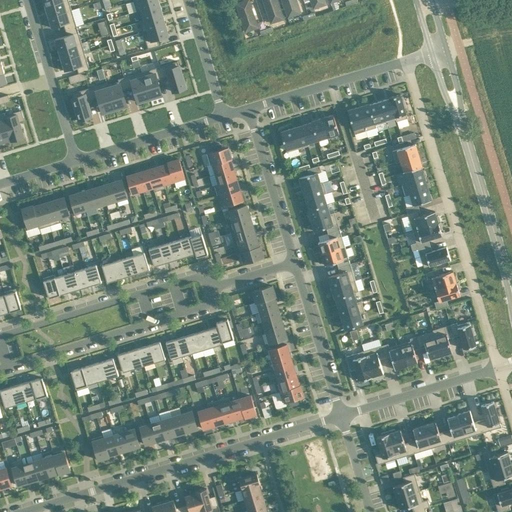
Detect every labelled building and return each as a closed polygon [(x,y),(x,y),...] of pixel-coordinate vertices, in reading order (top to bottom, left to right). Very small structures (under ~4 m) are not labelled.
[(68,0),(65,0),(45,6),(49,17),(72,10),(68,0)] [(158,0),(136,0),(134,1),(137,11),(137,12),(139,11),(139,10),(160,4),(158,0)] [(246,31),(258,27),(248,0),(247,0),(236,4),(246,31)] [(263,0),(271,23),(283,19),(277,0),(263,0)] [(282,0),(288,17),(301,13),(296,0),(282,0)] [(310,0),(314,8),(326,4),(324,0),(310,0)] [(160,4),(139,10),(139,11),(142,20),(142,21),(163,14),(160,4)] [(72,10),(49,17),(52,27),(64,24),(65,29),(77,26),(72,10)] [(142,20),(140,21),(143,32),(166,25),(163,14),(142,21),(142,20)] [(166,25),(143,32),(148,48),(146,49),(161,45),(161,44),(159,45),(158,39),(169,36),(166,25)] [(67,35),(55,39),(59,50),(82,42),(77,26),(65,29),(67,35)] [(82,42),(59,50),(62,60),(85,53),(82,42)] [(85,53),(62,60),(65,71),(77,67),(79,73),(84,71),(90,70),(85,53)] [(178,61),(160,66),(163,77),(169,76),(173,91),(186,87),(178,61)] [(160,66),(142,71),(150,98),(162,95),(157,79),(163,77),(160,66)] [(142,71),(124,77),(128,88),(133,86),(138,102),(150,98),(142,71)] [(108,84),(107,84),(115,109),(127,105),(122,90),(128,88),(124,77),(118,79),(119,81),(108,84)] [(107,82),(89,87),(93,99),(98,97),(103,113),(115,109),(107,84),(108,84),(107,82)] [(89,87),(71,93),(79,120),(92,116),(87,100),(93,99),(89,87)] [(8,94),(0,96),(0,103),(10,101),(8,94)] [(390,97),(397,121),(408,118),(405,107),(406,106),(404,99),(402,100),(401,94),(390,97)] [(397,121),(390,97),(389,97),(389,98),(380,101),(386,122),(396,119),(396,121),(397,121)] [(386,122),(380,101),(370,104),(370,103),(369,103),(376,127),(377,127),(376,125),(386,122)] [(369,103),(359,106),(366,130),(376,127),(369,103)] [(355,134),(366,130),(359,106),(348,110),(355,134)] [(5,115),(12,139),(11,139),(12,140),(24,137),(20,121),(24,120),(21,110),(5,115)] [(4,112),(0,113),(0,142),(11,139),(12,139),(5,115),(4,112)] [(333,114),(322,117),(328,137),(339,134),(333,114)] [(328,137),(322,117),(312,121),(318,140),(328,137)] [(302,125),(307,143),(308,143),(318,140),(312,121),(312,122),(302,125)] [(302,125),(292,128),(298,148),(308,145),(309,145),(308,143),(307,143),(302,125)] [(287,152),(298,148),(292,128),(281,131),(287,152)] [(214,151),(207,153),(211,164),(213,164),(213,163),(230,158),(231,159),(232,158),(228,147),(221,149),(220,143),(212,146),(214,151)] [(416,144),(393,151),(396,162),(396,163),(401,161),(419,155),(416,144)] [(419,155),(401,161),(402,166),(404,171),(403,171),(403,172),(422,166),(419,155)] [(234,168),(231,159),(230,158),(213,163),(213,164),(216,174),(234,168)] [(168,162),(168,163),(169,163),(174,180),(185,177),(179,159),(168,162)] [(169,163),(168,163),(158,166),(164,184),(164,183),(174,180),(169,163)] [(299,177),(302,188),(321,183),(321,182),(318,173),(321,172),(319,165),(308,169),(309,174),(299,177)] [(153,187),(154,191),(166,188),(164,183),(164,184),(158,166),(148,169),(153,187)] [(422,166),(403,172),(407,182),(407,183),(425,177),(422,167),(423,166),(422,166)] [(210,176),(209,176),(212,186),(215,185),(219,184),(237,179),(234,168),(216,174),(210,176)] [(153,187),(148,169),(138,172),(143,190),(153,187)] [(127,176),(132,193),(143,190),(138,172),(127,176)] [(407,182),(402,184),(403,188),(405,195),(406,195),(410,194),(410,193),(428,188),(425,177),(407,183),(407,182)] [(117,200),(128,197),(122,179),(112,182),(117,200)] [(215,185),(218,196),(223,195),(222,194),(240,189),(237,179),(219,184),(215,185)] [(107,203),(117,200),(112,182),(101,186),(107,203)] [(321,183),(302,188),(306,199),(324,193),(326,192),(323,182),(321,182),(321,183)] [(96,206),(107,203),(101,186),(91,189),(96,206)] [(432,199),(428,188),(410,193),(410,194),(413,205),(406,207),(408,213),(419,209),(418,204),(432,199)] [(81,192),(86,209),(96,206),(91,189),(81,192)] [(223,195),(226,205),(243,200),(240,189),(222,194),(223,195)] [(75,213),(86,209),(81,192),(70,195),(75,213)] [(324,193),(306,199),(309,208),(309,209),(327,203),(324,193)] [(59,217),(60,217),(70,214),(65,197),(54,200),(59,217)] [(59,217),(54,200),(43,203),(50,225),(61,222),(60,217),(59,217)] [(169,201),(163,203),(166,212),(172,210),(171,206),(169,201)] [(39,226),(39,228),(50,225),(43,203),(34,206),(33,206),(39,226)] [(309,208),(308,209),(311,220),(330,214),(327,203),(309,209),(309,208)] [(250,215),(247,204),(229,210),(232,221),(250,215)] [(28,229),(39,226),(33,206),(34,206),(33,205),(22,208),(28,229)] [(408,213),(413,231),(441,222),(440,222),(439,216),(437,216),(435,211),(421,215),(419,209),(408,213)] [(328,233),(340,229),(335,212),(311,220),(314,230),(326,227),(328,233)] [(232,221),(228,222),(231,232),(253,226),(250,215),(232,221)] [(162,217),(152,220),(153,224),(155,229),(165,226),(164,221),(162,217)] [(441,222),(413,231),(416,242),(411,244),(413,250),(418,249),(430,245),(429,239),(442,235),(441,230),(443,229),(441,223),(441,222)] [(253,226),(231,232),(234,243),(239,241),(256,236),(253,226)] [(318,242),(322,253),(345,246),(340,229),(328,233),(330,238),(318,242)] [(197,257),(208,253),(202,234),(192,237),(191,237),(196,253),(197,257)] [(186,256),(196,253),(191,237),(192,237),(191,235),(180,239),(186,256)] [(259,246),(256,236),(239,241),(242,251),(242,252),(259,246)] [(175,259),(186,256),(180,239),(170,242),(175,259)] [(170,242),(160,245),(165,263),(175,259),(170,242)] [(154,266),(165,263),(160,245),(149,248),(154,266)] [(242,252),(242,251),(241,251),(244,263),(264,257),(260,245),(259,246),(242,252)] [(430,245),(418,249),(424,267),(451,259),(447,246),(432,251),(430,245)] [(350,263),(345,246),(322,253),(325,265),(337,261),(338,267),(350,263)] [(57,249),(52,251),(54,257),(54,260),(60,259),(60,257),(59,253),(57,249)] [(144,252),(134,255),(139,272),(150,269),(144,252)] [(128,275),(139,272),(134,255),(123,258),(128,275)] [(128,275),(123,258),(113,261),(118,279),(128,275)] [(107,282),(118,279),(113,261),(102,264),(107,282)] [(328,276),(331,287),(355,280),(350,263),(338,267),(340,273),(328,276)] [(86,267),(91,285),(102,282),(96,264),(86,267)] [(81,288),(91,285),(86,267),(75,271),(81,288)] [(436,289),(459,282),(458,282),(457,275),(455,276),(453,271),(439,275),(438,269),(426,273),(428,279),(432,278),(436,289)] [(75,271),(65,274),(70,291),(81,288),(75,271)] [(55,277),(54,274),(43,278),(49,297),(60,294),(54,277),(55,277)] [(60,294),(70,291),(65,274),(55,277),(54,277),(60,294)] [(358,290),(355,280),(331,287),(334,298),(358,290)] [(459,282),(436,289),(439,300),(435,302),(436,308),(448,305),(447,299),(460,295),(459,289),(461,289),(459,282)] [(256,302),(257,302),(275,296),(276,296),(272,285),(253,291),(256,302)] [(21,308),(15,288),(4,292),(5,294),(11,311),(21,308)] [(354,292),(335,297),(336,298),(339,308),(357,302),(354,294),(354,292)] [(0,313),(0,314),(11,311),(5,294),(0,295),(0,313)] [(275,296),(257,302),(260,312),(278,307),(275,296)] [(357,302),(339,308),(342,318),(360,312),(360,313),(365,312),(365,311),(362,301),(361,300),(357,302)] [(257,302),(256,302),(250,304),(253,314),(255,314),(260,312),(257,302)] [(260,312),(255,314),(258,324),(263,322),(281,317),(278,307),(260,312)] [(360,312),(342,318),(345,329),(363,323),(362,318),(360,313),(360,312)] [(263,322),(266,332),(284,326),(281,317),(263,322)] [(228,319),(217,322),(218,326),(222,342),(223,341),(234,338),(231,328),(233,327),(231,319),(228,320),(228,319)] [(457,322),(450,324),(454,336),(460,334),(464,348),(468,347),(469,349),(475,347),(475,345),(476,344),(473,334),(475,334),(473,327),(471,327),(469,321),(457,325),(457,322)] [(433,330),(441,355),(452,352),(448,338),(454,336),(450,324),(433,330)] [(252,325),(246,327),(248,335),(255,333),(252,325)] [(218,326),(207,329),(213,346),(224,343),(223,341),(222,342),(218,326)] [(284,326),(266,332),(270,343),(287,338),(284,326)] [(242,328),(238,330),(240,335),(241,337),(248,335),(246,327),(242,328)] [(207,329),(197,332),(203,349),(213,346),(207,329)] [(433,331),(416,336),(420,348),(426,346),(430,359),(441,355),(433,330),(433,331)] [(197,332),(187,335),(192,353),(203,349),(197,332)] [(187,335),(177,338),(183,355),(192,353),(187,335)] [(410,341),(400,344),(406,365),(407,365),(418,361),(414,350),(420,348),(416,336),(410,338),(411,341),(410,341)] [(177,338),(166,341),(171,359),(182,355),(177,338)] [(223,341),(224,343),(225,347),(235,344),(234,338),(223,341)] [(160,341),(150,344),(155,362),(165,359),(160,341)] [(406,366),(400,344),(389,347),(388,343),(382,345),(385,357),(391,355),(395,369),(406,366)] [(150,344),(139,348),(144,365),(155,362),(150,344)] [(269,349),(273,360),(290,354),(287,344),(269,349)] [(382,345),(364,351),(372,378),(373,378),(372,378),(379,376),(378,374),(384,373),(379,359),(385,357),(382,345)] [(203,349),(204,355),(205,356),(215,353),(213,346),(203,349)] [(139,348),(128,351),(134,368),(144,365),(139,348)] [(203,349),(192,353),(194,358),(204,355),(203,349)] [(128,351),(118,354),(123,371),(134,368),(128,351)] [(372,379),(372,378),(364,351),(347,356),(346,354),(345,354),(350,370),(351,370),(350,368),(355,366),(359,380),(365,378),(365,380),(372,378),(372,379)] [(273,360),(276,370),(293,365),(290,354),(273,360)] [(113,357),(103,361),(108,378),(119,375),(113,357)] [(103,361),(92,364),(97,381),(108,378),(103,361)] [(92,364),(82,367),(87,384),(88,384),(97,381),(92,364)] [(276,370),(273,370),(277,381),(296,375),(293,365),(276,370)] [(82,367),(71,370),(77,390),(88,387),(88,384),(87,384),(82,367)] [(180,371),(183,378),(188,376),(186,369),(180,371)] [(277,381),(274,382),(277,392),(280,391),(299,385),(296,375),(277,381)] [(48,397),(42,377),(32,380),(37,398),(36,398),(37,400),(48,397)] [(26,401),(36,398),(37,398),(32,380),(21,383),(26,401)] [(16,404),(26,401),(21,383),(11,386),(16,404)] [(304,396),(300,385),(299,385),(280,391),(282,401),(275,403),(276,408),(287,405),(286,401),(289,400),(291,406),(299,404),(297,398),(304,396)] [(0,390),(5,407),(16,404),(11,386),(0,390)] [(88,387),(77,390),(79,395),(90,392),(88,387)] [(251,395),(240,398),(245,416),(245,417),(257,413),(251,395)] [(228,397),(218,400),(225,422),(235,419),(230,401),(228,397)] [(240,398),(230,401),(235,419),(245,416),(240,398)] [(218,400),(208,403),(209,408),(214,425),(225,422),(218,400)] [(485,418),(480,420),(483,432),(501,426),(494,401),(481,405),(485,418)] [(169,410),(171,417),(182,414),(180,406),(169,410)] [(269,406),(262,408),(265,418),(266,418),(270,416),(271,416),(272,416),(272,415),(269,406)] [(209,408),(198,411),(204,428),(214,425),(209,408)] [(159,414),(161,420),(171,417),(169,410),(159,413),(159,414)] [(193,410),(182,414),(187,431),(198,428),(193,410)] [(470,410),(459,413),(466,437),(483,432),(480,420),(474,422),(470,410)] [(451,429),(445,431),(449,442),(466,437),(459,413),(458,413),(458,414),(447,418),(451,429)] [(149,417),(151,423),(161,420),(159,414),(149,417)] [(182,414),(171,417),(177,434),(187,431),(182,414)] [(21,417),(23,426),(29,425),(28,419),(24,420),(23,417),(21,417)] [(171,417),(161,420),(166,437),(177,434),(171,417)] [(161,420),(151,423),(156,441),(166,437),(161,420)] [(436,421),(424,425),(431,448),(449,442),(445,431),(439,432),(436,421)] [(151,423),(140,426),(145,444),(156,441),(151,423)] [(122,425),(112,429),(114,434),(119,452),(129,449),(124,431),(122,425)] [(415,440),(411,441),(414,453),(431,448),(424,425),(413,428),(416,439),(415,440)] [(111,428),(102,431),(103,435),(104,437),(103,438),(109,455),(119,452),(114,434),(113,435),(111,428)] [(135,428),(124,431),(129,449),(140,445),(135,428)] [(388,430),(396,458),(406,455),(412,454),(414,453),(411,441),(405,443),(401,429),(395,431),(395,429),(388,431),(388,430)] [(381,450),(375,452),(378,464),(396,458),(388,430),(388,431),(387,431),(381,433),(382,435),(380,435),(377,436),(381,450)] [(103,435),(92,439),(98,459),(109,456),(109,455),(103,438),(104,437),(103,435)] [(16,441),(15,437),(1,441),(3,448),(17,444),(16,441)] [(54,452),(53,452),(54,455),(59,472),(59,473),(70,470),(64,449),(54,452)] [(495,449),(483,452),(484,456),(488,469),(511,462),(508,451),(496,454),(495,449)] [(49,475),(59,472),(54,455),(53,452),(54,452),(53,450),(42,453),(44,458),(49,475)] [(42,452),(32,455),(34,461),(33,461),(39,478),(49,475),(44,458),(42,453),(42,452)] [(22,458),(22,459),(24,464),(34,461),(32,455),(22,458)] [(18,485),(28,481),(23,464),(24,464),(22,459),(11,463),(18,485)] [(23,464),(28,481),(39,478),(33,461),(24,464),(23,464)] [(511,464),(511,462),(488,469),(493,487),(505,483),(503,477),(511,474),(511,464)] [(0,468),(0,484),(1,488),(12,484),(6,467),(0,468)] [(239,490),(242,489),(260,483),(257,473),(239,478),(235,479),(239,490)] [(405,482),(393,486),(397,497),(420,490),(415,476),(415,473),(403,476),(405,482)] [(449,473),(443,474),(445,482),(451,480),(449,473)] [(388,474),(380,476),(382,483),(390,480),(388,474)] [(457,480),(459,489),(467,487),(464,477),(457,480)] [(451,482),(445,484),(447,491),(448,497),(455,494),(451,482)] [(239,490),(235,491),(238,501),(245,499),(262,494),(261,489),(262,489),(260,483),(243,489),(242,489),(239,490)] [(224,494),(221,484),(216,485),(219,496),(224,494)] [(467,487),(459,489),(461,496),(469,493),(467,487)] [(501,491),(493,494),(498,511),(499,511),(508,510),(510,509),(510,508),(508,503),(511,501),(511,487),(508,489),(508,487),(501,489),(501,491)] [(207,488),(196,491),(196,492),(202,511),(208,509),(210,511),(220,511),(218,506),(215,495),(209,497),(207,488)] [(420,490),(397,497),(400,508),(412,505),(413,511),(430,506),(430,505),(428,499),(423,500),(420,490)] [(188,504),(182,505),(183,511),(198,511),(202,511),(196,491),(190,493),(191,494),(185,495),(188,504)] [(248,510),(266,504),(262,494),(245,499),(248,510)] [(469,494),(462,496),(464,504),(472,501),(469,494)] [(183,511),(182,505),(176,507),(174,499),(168,501),(168,500),(163,501),(165,511),(183,511)] [(458,499),(451,501),(454,511),(462,509),(459,499),(458,499)] [(153,511),(165,511),(163,501),(157,503),(157,504),(152,506),(153,511)] [(453,511),(454,511),(451,501),(445,503),(447,511),(453,511)]
